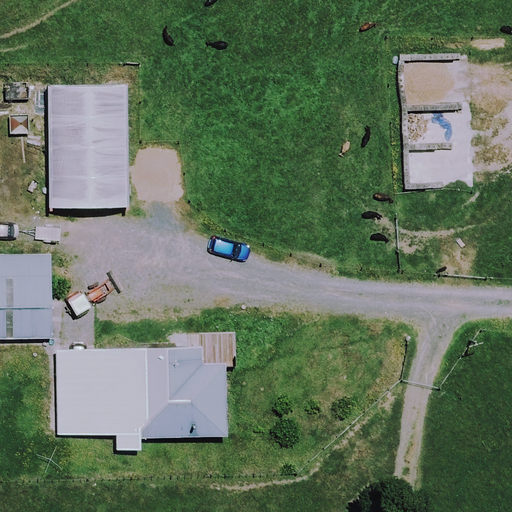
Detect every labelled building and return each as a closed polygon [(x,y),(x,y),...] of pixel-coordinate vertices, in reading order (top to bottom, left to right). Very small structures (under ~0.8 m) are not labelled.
[(472,189),(470,58),(402,59),(404,190),(472,189)] [(308,83),(282,86),(296,208),(322,205),(308,83)] [(127,209),(127,87),(49,87),(49,209),(127,209)] [(0,341),(49,343),(51,243),(25,243),(25,258),(0,257),(0,341)] [(54,356),(55,439),(117,438),(117,456),(141,456),(141,438),(224,437),(223,367),(197,368),(197,354),(54,356)]
